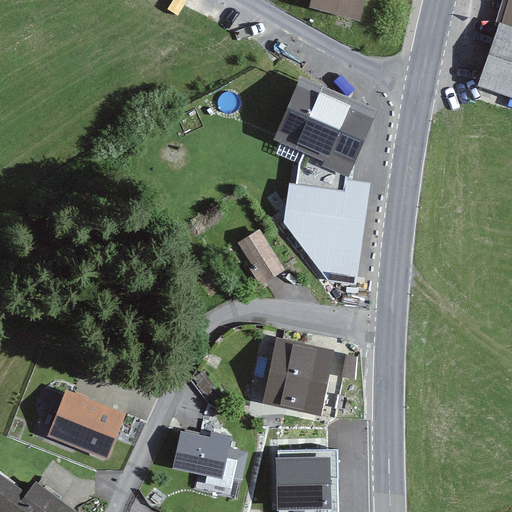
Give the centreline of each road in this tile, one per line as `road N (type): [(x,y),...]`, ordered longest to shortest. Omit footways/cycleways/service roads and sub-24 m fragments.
road 1 (residential): [(115,511),(199,348),(225,316),(283,310),(392,326)]
road 2 (secondary): [(439,0),(408,156),(392,326)]
road 3 (secondary): [(392,326),(391,511)]
